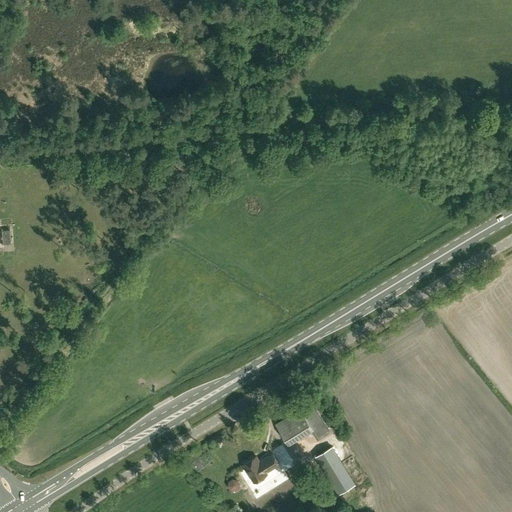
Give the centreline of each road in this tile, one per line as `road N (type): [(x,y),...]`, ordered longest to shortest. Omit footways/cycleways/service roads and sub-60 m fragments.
road 1 (secondary): [(23,505),(511,214)]
road 2 (unclassified): [(77,511),(511,240)]
